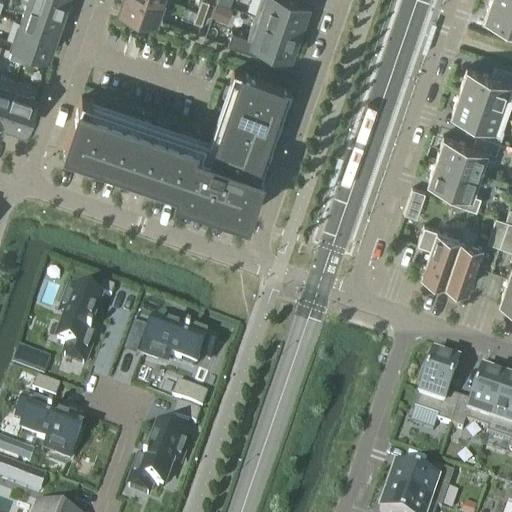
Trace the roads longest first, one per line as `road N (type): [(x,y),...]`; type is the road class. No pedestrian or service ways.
road 1 (residential): [(350,297),(452,0)]
road 2 (residential): [(253,265),(344,0)]
road 3 (residential): [(38,188),(253,265)]
road 4 (residential): [(409,318),(343,511)]
road 5 (residential): [(38,188),(105,0)]
